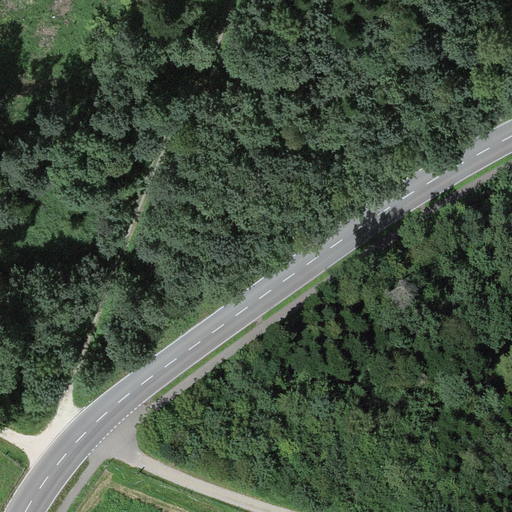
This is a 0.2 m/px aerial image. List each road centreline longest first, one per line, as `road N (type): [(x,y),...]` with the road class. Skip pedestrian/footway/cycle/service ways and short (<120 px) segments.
road 1 (tertiary): [(25,511),(76,441),(121,397),(324,251),(511,134)]
road 2 (track): [(76,441),(64,404),(218,45),(230,0)]
road 3 (track): [(273,511),(162,473),(109,442),(20,441),(0,427)]
